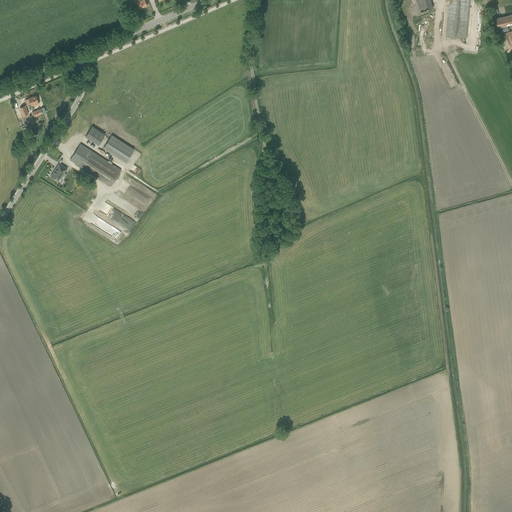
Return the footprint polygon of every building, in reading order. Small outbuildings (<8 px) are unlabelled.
[(137,2),(138,3),(139,8),(147,5),(145,0),(137,0),(138,1),(137,2)] [(449,0),(446,36),(466,38),(469,0),(449,0)] [(511,14),(496,18),(498,27),(501,27),(502,32),(508,31),(507,29),(507,25),(511,24),(511,32),(509,34),(511,43),(511,14)] [(28,99),(25,100),(27,105),(30,104),(31,105),(34,104),(34,105),(39,104),(35,95),(28,98),(28,99)] [(20,108),(23,116),(28,114),(25,106),(20,108)] [(85,136),(98,144),(104,134),(92,126),(85,136)] [(103,148),(126,162),(134,150),(111,135),(103,148)] [(70,160),(110,186),(121,170),(80,144),(70,160)] [(50,176),(58,181),(63,172),(64,173),(67,168),(59,163),(50,176)] [(138,174),(141,168),(134,165),(131,171),(138,174)] [(134,223),(102,202),(97,209),(130,230),(134,223)] [(83,219),(117,239),(121,232),(88,212),(83,219)]
